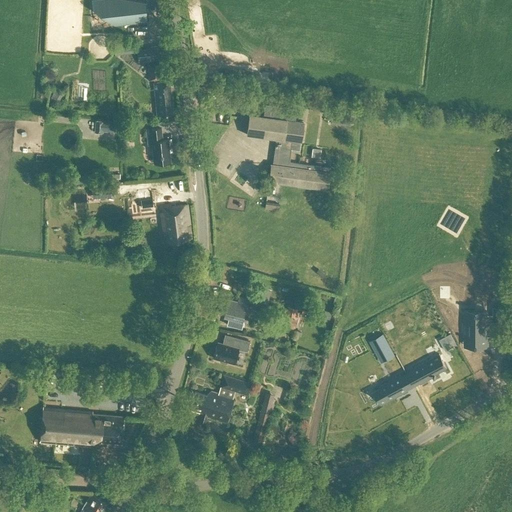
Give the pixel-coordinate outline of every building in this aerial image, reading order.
[(113,10),(115,25),(146,21),(143,0),(137,0),(91,0),(92,8),(98,12),(113,10)] [(114,52),(130,52),(131,41),(114,41),(114,52)] [(158,47),(137,49),(138,62),(160,60),(158,47)] [(169,83),(160,84),(160,81),(161,81),(159,65),(147,67),(149,82),(155,81),(155,84),(153,85),(157,118),(172,116),(169,83)] [(299,153),(300,146),(304,122),(297,121),(298,112),(273,108),(272,121),(250,118),(248,137),(278,141),(274,165),(274,167),(272,166),(270,182),(271,183),(304,187),(329,190),(331,170),(304,166),(290,164),(292,152),(299,153)] [(351,111),(338,109),(333,109),(331,121),(336,122),(349,123),(350,113),(350,112),(351,111)] [(115,120),(94,119),(94,131),(101,132),(101,129),(114,130),(115,120)] [(168,150),(171,150),(170,141),(162,142),(160,130),(146,131),(148,147),(152,147),(154,166),(170,164),(168,150)] [(321,149),(312,148),(311,157),(320,158),(321,149)] [(93,182),(93,173),(77,174),(77,183),(93,182)] [(99,197),(110,196),(110,186),(98,187),(99,197)] [(152,199),(140,200),(141,207),(153,206),(152,199)] [(169,244),(191,241),(187,206),(172,208),(169,206),(160,207),(163,230),(168,233),(169,244)] [(245,284),(244,284),(234,282),(232,288),(243,291),(245,284)] [(260,293),(252,292),(250,303),(258,305),(260,293)] [(224,315),(229,317),(227,324),(241,327),(243,320),(241,320),(246,300),(238,298),(237,302),(228,300),(224,315)] [(299,308),(288,305),(283,324),(294,327),(299,308)] [(488,348),(488,337),(504,337),(504,307),(493,307),(493,316),(488,316),(488,311),(464,311),(463,325),(467,325),(467,335),(463,335),(463,348),(488,348)] [(395,355),(388,342),(383,333),(372,339),(377,348),(384,361),(395,355)] [(220,360),(219,362),(227,364),(227,362),(234,364),(238,348),(247,350),(250,340),(235,336),(232,346),(217,342),(213,358),(220,360)] [(439,352),(411,368),(420,384),(436,375),(435,373),(447,366),(439,352)] [(381,388),(373,392),(381,405),(408,389),(400,374),(379,385),(381,388)] [(451,374),(393,401),(402,421),(461,394),(451,374)] [(248,396),(252,384),(225,375),(219,393),(211,391),(208,396),(195,392),(189,408),(203,413),(198,426),(204,428),(208,417),(226,423),(237,392),(248,396)] [(274,394),(265,391),(252,438),(263,441),(275,399),(273,398),(274,394)] [(123,444),(125,419),(92,416),(92,413),(43,409),(40,443),(95,448),(103,442),(123,444)] [(94,494),(83,511),(104,511),(110,504),(94,494)]
